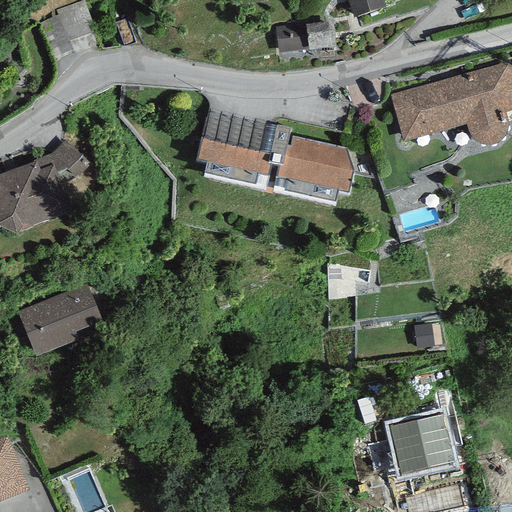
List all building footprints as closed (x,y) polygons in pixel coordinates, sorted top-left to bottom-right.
[(380,0),(346,0),(354,22),(385,12),(380,0)] [(333,24),(304,28),(307,52),(308,55),(336,51),(333,24)] [(304,26),(275,29),(278,55),(307,52),(304,28),(304,26)] [(403,145),(466,127),(467,132),(469,136),(470,140),(472,144),(475,146),(479,148),(483,150),(488,150),(493,150),(499,148),(504,142),(508,135),(507,130),(507,124),(505,118),(511,115),(511,74),(509,64),(389,97),(403,145)] [(290,131),(277,128),(270,156),(202,140),(196,165),(207,168),(203,180),(336,209),(339,195),(348,197),(353,176),(346,152),(289,137),(290,131)] [(35,164),(36,166),(40,175),(54,169),(57,179),(70,173),(82,161),(65,144),(51,157),(35,164)] [(36,166),(0,179),(0,233),(17,242),(22,235),(72,217),(57,179),(54,169),(40,175),(36,166)] [(371,272),(325,263),(320,287),(358,295),(360,284),(368,286),(371,272)] [(85,287),(18,314),(36,359),(76,343),(73,335),(100,324),(85,287)] [(445,409),(383,422),(396,480),(457,467),(445,409)] [(0,506),(28,494),(5,439),(0,441),(0,506)]
